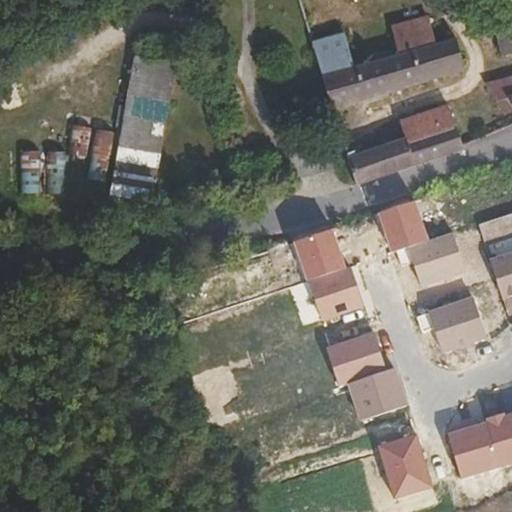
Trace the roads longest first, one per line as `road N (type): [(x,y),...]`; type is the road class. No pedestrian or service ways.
road 1 (residential): [(0,267),(327,198)]
road 2 (residential): [(511,359),(482,379),(440,389),(416,384),(375,262)]
road 3 (unclassified): [(242,0),(245,75),(276,136),(327,198)]
road 4 (unknown): [(237,0),(128,30),(37,88)]
road 5 (residential): [(327,198),(511,143)]
